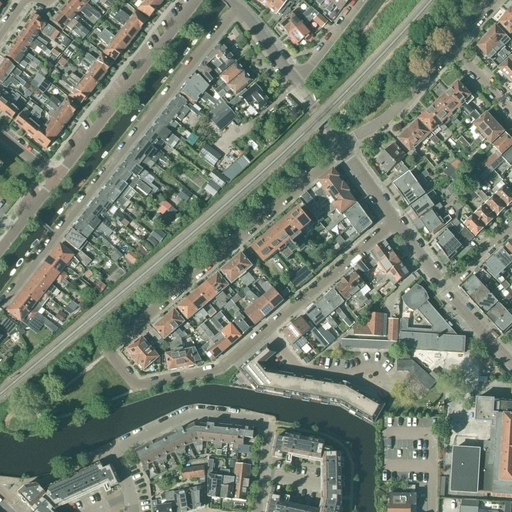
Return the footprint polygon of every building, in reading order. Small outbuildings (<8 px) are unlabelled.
[(88,12),(73,0),(70,0),(69,2),(68,1),(64,5),(77,15),(80,12),(88,18),(91,15),(88,13),(88,12)] [(73,0),(88,12),(88,13),(91,15),(95,18),(99,13),(91,7),(91,8),(86,5),(90,0),(73,0)] [(157,7),(147,0),(137,0),(142,3),(137,9),(149,18),(150,17),(154,12),(156,8),(157,9),(158,8),(157,7)] [(268,9),(274,0),(260,0),(259,2),(268,9)] [(280,16),(286,8),(275,0),(274,0),(268,9),(276,15),(277,14),(280,16)] [(275,0),(286,8),(290,3),(291,4),(294,0),(275,0)] [(332,0),(330,3),(325,10),(329,13),(333,9),(332,8),(333,5),(340,11),(348,0),(332,0)] [(73,20),(77,15),(64,5),(59,10),(60,11),(58,14),(78,30),(81,26),(73,20)] [(287,35),(314,11),(311,8),(297,20),(291,13),(278,25),(280,26),(279,28),(281,30),(283,30),(287,35)] [(120,10),(116,14),(138,31),(146,21),(135,12),(130,19),(120,10)] [(304,27),(314,19),(312,21),(321,29),(327,22),(314,11),(287,35),(296,45),(304,39),(306,42),(312,37),(309,34),(304,27)] [(116,14),(112,12),(109,16),(123,27),(119,32),(131,41),(132,40),(133,39),(134,37),(135,36),(138,31),(116,14)] [(511,17),(507,13),(504,16),(505,16),(499,23),(511,36),(511,34),(511,17)] [(86,36),(78,30),(58,14),(55,17),(55,16),(51,20),(52,20),(51,22),(63,32),(66,27),(71,31),(77,35),(82,40),(86,36)] [(27,24),(41,33),(50,39),(53,41),(59,33),(56,30),(42,21),(33,15),(27,24)] [(38,37),(41,33),(27,24),(22,32),(44,48),(47,44),(40,39),(38,37)] [(486,37),(506,58),(510,54),(508,52),(507,53),(504,49),(506,47),(505,46),(510,41),(496,26),(490,33),(486,37)] [(131,41),(119,32),(115,38),(104,30),(101,34),(123,51),(126,47),(127,46),(129,44),(129,43),(131,41)] [(123,51),(101,34),(100,34),(95,31),(93,34),(97,37),(96,38),(105,44),(105,45),(107,47),(103,53),(114,62),(122,52),(123,52),(123,51)] [(44,48),(22,32),(17,40),(30,49),(33,52),(36,48),(43,53),(51,59),(52,59),(54,61),(57,57),(50,52),(50,53),(44,48)] [(501,63),(506,58),(486,37),(483,40),(484,40),(478,47),(490,60),(495,55),(496,56),(498,54),(501,57),(498,60),(501,63)] [(65,48),(70,41),(66,38),(61,45),(65,48)] [(16,41),(11,47),(37,67),(40,69),(41,69),(43,66),(40,63),(29,56),(26,54),(30,49),(17,40),(16,41)] [(75,53),(79,48),(73,42),(68,47),(69,48),(74,52),(75,53)] [(218,62),(227,53),(219,43),(205,59),(203,62),(211,71),(213,70),(211,68),(218,62)] [(37,67),(11,47),(5,56),(18,65),(21,61),(38,72),(40,69),(37,67)] [(68,47),(64,53),(70,58),(74,52),(69,48),(68,47)] [(50,52),(57,57),(59,55),(53,49),(50,52)] [(211,68),(213,70),(218,76),(235,62),(227,53),(218,62),(211,68)] [(84,59),(104,74),(112,65),(100,56),(96,61),(88,54),(84,59)] [(104,74),(84,59),(80,56),(77,60),(81,63),(80,64),(89,71),(85,75),(97,84),(97,83),(99,83),(100,81),(100,80),(103,75),(104,76),(105,75),(104,74)] [(504,76),(508,80),(511,75),(511,57),(499,69),(505,76),(504,76)] [(63,68),(67,63),(62,58),(58,63),(63,68)] [(18,84),(23,87),(25,84),(23,82),(15,76),(15,77),(10,74),(15,68),(3,59),(0,62),(0,70),(13,80),(18,84)] [(203,62),(196,70),(208,84),(212,81),(207,75),(211,71),(203,62)] [(228,85),(244,72),(236,63),(219,77),(224,83),(214,92),(215,93),(217,95),(222,91),(228,85)] [(15,88),(18,84),(13,80),(0,70),(0,84),(1,85),(5,88),(6,88),(10,83),(15,88)] [(217,95),(220,99),(225,95),(225,94),(230,90),(234,96),(251,81),(244,72),(228,85),(222,91),(217,95)] [(213,105),(216,102),(212,99),(209,97),(204,93),(208,88),(194,73),(186,83),(207,100),(213,105)] [(39,85),(44,79),(37,74),(33,80),(39,85)] [(97,84),(85,75),(80,81),(71,74),(68,78),(88,95),(89,94),(92,90),(93,90),(95,88),(95,86),(97,84)] [(89,95),(89,94),(88,95),(68,78),(64,83),(73,90),(69,96),(80,105),(88,95),(88,96),(89,95)] [(39,85),(36,89),(42,95),(50,85),(44,79),(39,85)] [(204,103),(207,100),(186,83),(178,93),(193,106),(199,99),(204,103)] [(449,92),(470,115),(473,112),(467,106),(474,99),(471,96),(458,83),(457,84),(456,84),(453,87),(453,88),(449,92)] [(255,101),(262,95),(254,85),(247,92),(245,90),(231,102),(226,107),(229,110),(241,101),(240,100),(241,99),(248,107),(255,101)] [(25,95),(23,97),(26,99),(28,97),(29,98),(32,94),(27,90),(24,94),(25,95)] [(0,110),(2,112),(16,94),(15,95),(11,92),(7,97),(5,100),(0,96),(0,110)] [(467,118),(470,115),(449,92),(444,96),(443,96),(440,99),(440,101),(439,101),(455,118),(461,112),(467,118)] [(215,96),(212,99),(216,102),(217,103),(220,99),(217,95),(215,93),(214,95),(215,96)] [(16,94),(2,112),(11,120),(18,111),(12,106),(19,97),(16,94)] [(169,104),(185,116),(189,110),(196,116),(199,112),(177,95),(169,104)] [(248,107),(246,108),(246,111),(251,117),(254,117),(257,115),(270,104),(262,95),(255,101),(248,107)] [(59,110),(70,118),(73,114),(74,114),(77,110),(76,110),(78,108),(67,100),(62,106),(51,97),(48,100),(52,104),(59,109),(59,110)] [(235,118),(220,99),(217,103),(216,102),(213,105),(214,105),(209,111),(211,113),(206,117),(220,132),(235,118)] [(68,121),(70,118),(59,110),(59,109),(52,104),(48,100),(45,105),(53,112),(50,116),(51,119),(63,128),(63,127),(65,126),(66,125),(66,123),(67,122),(68,122),(68,121)] [(454,118),(455,118),(439,101),(434,105),(433,105),(430,108),(430,110),(429,110),(445,127),(451,121),(457,127),(461,124),(454,118)] [(180,122),(185,116),(169,104),(162,113),(173,121),(176,118),(180,122)] [(36,114),(40,110),(36,106),(26,119),(21,114),(14,122),(24,131),(37,115),(36,114)] [(41,129),(40,127),(39,129),(34,125),(40,118),(40,114),(42,112),(40,110),(36,114),(37,115),(24,131),(33,138),(33,139),(41,129)] [(420,119),(419,120),(434,135),(435,136),(441,131),(443,132),(449,138),(452,135),(445,127),(429,110),(425,114),(424,114),(421,117),(420,119)] [(178,125),(173,121),(162,113),(155,122),(171,134),(178,125)] [(483,135),(496,123),(487,113),(473,125),(479,131),(483,135)] [(62,130),(63,128),(51,119),(50,116),(49,117),(51,120),(45,127),(47,129),(46,131),(55,138),(56,136),(57,136),(57,135),(58,134),(59,133),(60,132),(60,130),(61,129),(62,130)] [(440,141),(435,136),(434,135),(433,137),(418,121),(413,125),(412,126),(410,128),(410,129),(408,130),(421,143),(426,138),(428,141),(430,140),(435,145),(440,141)] [(170,134),(171,134),(155,122),(148,131),(171,149),(172,149),(179,141),(170,134)] [(477,146),(481,142),(482,143),(485,140),(486,139),(491,145),(504,132),(496,123),(483,135),(474,143),(477,146)] [(47,129),(45,127),(41,125),(40,127),(41,129),(33,139),(46,149),(55,138),(46,131),(47,129)] [(414,149),(421,143),(408,130),(407,132),(405,132),(403,134),(403,136),(398,140),(410,152),(407,154),(417,165),(423,160),(415,152),(416,151),(414,149)] [(169,152),(171,149),(148,131),(141,140),(157,152),(161,146),(169,152)] [(500,156),(501,156),(511,146),(511,140),(506,134),(493,146),(497,151),(483,164),(487,168),(500,156)] [(462,137),(458,141),(466,150),(470,146),(462,137)] [(164,158),(157,152),(141,140),(134,149),(154,164),(158,159),(161,162),(164,158)] [(459,155),(465,150),(459,143),(453,149),(459,155)] [(385,152),(405,173),(408,171),(400,162),(406,156),(394,144),(385,152)] [(212,167),(221,157),(205,145),(197,155),(212,167)] [(511,167),(511,166),(511,148),(502,158),(501,156),(500,156),(487,168),(488,169),(490,167),(493,171),(499,165),(499,164),(504,160),(511,168),(511,167)] [(150,169),(154,164),(134,149),(127,158),(142,169),(146,165),(150,169)] [(392,183),(405,173),(385,152),(376,161),(388,173),(386,175),(392,183)] [(127,158),(120,166),(138,181),(149,189),(151,190),(155,193),(157,190),(138,175),(142,169),(127,158)] [(458,160),(451,165),(457,172),(461,177),(468,171),(458,160)] [(435,170),(437,170),(444,165),(441,162),(434,168),(435,170)] [(120,166),(113,175),(130,189),(132,190),(136,185),(137,186),(136,188),(147,196),(151,190),(149,189),(138,181),(120,166)] [(451,178),(456,173),(450,166),(443,172),(449,179),(451,178)] [(217,173),(213,170),(208,177),(211,179),(210,181),(221,189),(226,182),(228,184),(230,181),(217,171),(217,173)] [(318,198),(340,182),(337,179),(338,177),(333,170),(319,182),(323,187),(314,193),(318,198)] [(456,173),(451,178),(455,182),(461,177),(457,172),(456,173)] [(482,181),(488,176),(485,172),(479,177),(482,181)] [(400,194),(423,178),(421,175),(415,180),(409,173),(393,184),(400,194)] [(123,198),(130,189),(113,175),(106,184),(123,198)] [(423,178),(400,194),(409,206),(425,195),(420,187),(427,183),(423,178)] [(347,193),(348,193),(349,192),(343,184),(342,185),(340,182),(318,198),(322,203),(331,197),(335,202),(347,193)] [(511,193),(506,187),(505,187),(501,182),(496,187),(500,191),(496,196),(506,208),(508,206),(510,207),(511,205),(511,193)] [(130,203),(123,198),(106,184),(99,193),(114,205),(116,207),(123,212),(130,203)] [(463,191),(467,195),(472,190),(471,189),(468,186),(463,191)] [(186,201),(191,196),(184,190),(179,195),(186,201)] [(506,208),(496,196),(491,200),(489,198),(488,199),(481,191),(480,192),(478,190),(475,193),(478,196),(484,203),(484,202),(486,205),(497,217),(501,213),(503,213),(506,211),(505,209),(506,208)] [(420,217),(434,207),(429,200),(436,195),(433,191),(410,208),(418,219),(420,218),(420,217)] [(457,197),(461,194),(459,191),(452,196),(454,199),(457,197)] [(310,208),(315,203),(306,192),(301,197),(310,208)] [(111,210),(114,205),(99,193),(92,202),(103,211),(120,224),(123,220),(111,210)] [(355,203),(348,193),(347,193),(335,202),(325,210),(329,215),(337,209),(341,214),(355,203)] [(480,206),(484,203),(478,196),(474,199),(480,206)] [(461,201),(457,197),(454,199),(458,203),(453,207),(457,213),(456,218),(457,220),(462,215),(458,211),(463,208),(465,205),(461,201)] [(101,214),(103,211),(92,202),(85,211),(112,232),(114,234),(117,231),(106,222),(108,220),(106,218),(104,220),(103,219),(105,217),(101,214)] [(177,212),(171,207),(165,202),(161,207),(157,211),(163,216),(166,211),(172,217),(177,212)] [(351,226),(365,214),(364,213),(364,211),(363,209),(361,209),(358,204),(344,215),(343,214),(326,229),(328,233),(346,218),(351,226)] [(424,227),(439,217),(434,210),(436,209),(438,211),(443,208),(440,204),(435,207),(434,207),(420,217),(420,218),(422,220),(420,221),(424,227)] [(474,216),(485,227),(487,226),(489,227),(492,224),(491,222),(495,218),(484,206),(474,216)] [(321,215),(321,216),(324,213),(321,209),(316,212),(315,211),(312,214),(316,219),(321,215)] [(288,218),(301,232),(311,224),(299,210),(289,218),(288,218)] [(85,211),(78,220),(89,228),(90,229),(93,232),(97,227),(109,236),(112,232),(85,211)] [(161,217),(157,214),(152,221),(156,224),(161,217)] [(365,214),(351,226),(356,233),(345,242),(340,236),(335,240),(340,247),(340,246),(343,250),(359,236),(373,225),(370,220),(369,219),(368,216),(366,216),(365,214)] [(324,220),(321,216),(321,215),(316,219),(320,223),(324,220)] [(485,227),(474,216),(470,220),(465,216),(460,220),(465,225),(464,225),(475,237),(479,233),(482,233),(484,231),(484,229),(485,227)] [(439,217),(424,227),(429,234),(431,233),(433,235),(445,226),(452,220),(449,217),(444,220),(446,223),(444,224),(439,217)] [(301,233),(301,232),(288,218),(274,230),(278,235),(276,236),(281,241),(283,243),(291,253),(293,255),(305,245),(299,238),(303,235),(301,233)] [(455,220),(451,224),(455,228),(460,224),(456,219),(455,220)] [(90,229),(89,228),(78,220),(71,229),(86,240),(90,236),(92,238),(93,237),(105,246),(108,243),(93,232),(90,229)] [(441,250),(454,238),(450,234),(456,229),(455,228),(451,224),(445,229),(447,230),(436,241),(437,243),(436,244),(441,250)] [(71,229),(62,240),(77,251),(85,241),(71,229)] [(160,243),(165,236),(157,229),(151,236),(160,243)] [(454,238),(441,250),(449,261),(463,248),(458,242),(463,238),(464,239),(465,238),(470,242),(474,238),(465,229),(455,238),(454,238)] [(285,258),(291,253),(283,243),(281,241),(276,236),(278,235),(274,230),(263,240),(275,254),(278,252),(281,255),(282,254),(285,258)] [(137,243),(140,241),(132,234),(130,236),(136,240),(135,241),(137,243)] [(152,249),(158,243),(151,236),(145,242),(152,249)] [(265,263),(275,254),(263,240),(262,240),(263,241),(253,249),(265,263)] [(318,251),(322,246),(317,240),(312,244),(318,251)] [(378,264),(393,252),(385,241),(370,253),(375,259),(367,266),(362,260),(355,266),(364,277),(377,266),(378,264)] [(51,255),(64,265),(68,260),(74,265),(76,262),(69,254),(58,245),(51,255)] [(144,256),(150,251),(144,245),(139,249),(144,256)] [(339,251),(335,246),(328,253),(332,258),(339,251)] [(510,257),(502,250),(494,258),(506,270),(511,264),(511,265),(511,255),(511,256),(510,257)] [(114,264),(122,256),(116,251),(109,260),(114,264)] [(133,265),(139,258),(130,251),(124,258),(133,265)] [(79,253),(75,257),(85,268),(91,261),(80,252),(79,253)] [(387,276),(401,264),(393,252),(378,264),(377,266),(378,270),(381,272),(383,270),(383,271),(373,279),(377,284),(387,276)] [(231,263),(250,285),(255,281),(247,271),(252,267),(241,254),(231,263)] [(60,270),(64,265),(51,255),(43,264),(63,279),(66,275),(60,270)] [(500,275),(506,270),(494,258),(485,266),(492,274),(491,275),(505,290),(509,287),(504,282),(505,281),(500,275)] [(246,288),(250,285),(231,263),(221,271),(231,284),(238,279),(239,280),(239,279),(246,288)] [(60,283),(63,279),(43,264),(36,273),(49,284),(53,278),(60,283)] [(387,276),(377,284),(373,288),(377,292),(387,284),(386,283),(389,280),(395,287),(409,274),(401,264),(387,276)] [(345,280),(356,294),(360,291),(360,290),(366,285),(355,272),(345,280)] [(45,289),(49,284),(36,273),(29,283),(48,298),(51,300),(55,297),(45,289)] [(295,289),(307,278),(303,273),(296,280),(293,276),(288,280),(295,289)] [(208,283),(225,303),(227,302),(225,300),(227,298),(222,292),(229,286),(218,274),(211,280),(208,283)] [(482,285),(483,286),(491,278),(488,274),(479,282),(474,276),(461,289),(469,298),(482,285)] [(364,303),(359,297),(356,294),(345,280),(335,289),(346,302),(351,297),(359,307),(364,303)] [(105,287),(104,286),(98,282),(94,288),(93,289),(100,294),(106,287),(105,287)] [(45,302),(48,298),(29,283),(21,292),(41,308),(45,302)] [(224,304),(225,303),(208,283),(205,285),(204,284),(197,290),(208,303),(215,298),(220,304),(222,303),(224,304)] [(262,295),(265,293),(256,283),(253,285),(262,295)] [(477,307),(497,289),(499,286),(497,284),(488,292),(483,286),(482,285),(469,298),(477,307)] [(87,300),(93,292),(86,286),(80,294),(87,300)] [(447,325),(426,301),(428,299),(426,294),(422,289),(417,286),(403,298),(405,304),(409,309),(415,312),(417,309),(433,327),(433,328),(433,331),(408,330),(409,321),(408,321),(402,321),(400,349),(464,354),(465,338),(458,338),(450,328),(452,327),(449,323),(447,325)] [(264,297),(274,309),(284,301),(273,289),(264,297)] [(284,298),(290,293),(287,289),(281,294),(284,298)] [(499,304),(499,303),(494,298),(500,292),(497,289),(477,307),(485,317),(499,304)] [(202,309),(208,303),(197,290),(190,296),(191,297),(188,299),(205,320),(207,318),(205,317),(207,315),(202,309)] [(335,311),(343,321),(350,328),(353,325),(347,318),(338,308),(345,303),(334,290),(327,295),(327,296),(324,298),(335,311)] [(274,309),(264,297),(260,300),(249,291),(245,294),(254,305),(264,317),(274,309)] [(41,308),(21,292),(14,302),(33,316),(40,322),(43,318),(37,313),(41,308)] [(494,326),(508,313),(502,307),(511,298),(508,294),(499,303),(499,304),(485,317),(494,326)] [(231,301),(235,305),(234,305),(241,299),(238,296),(231,301)] [(329,316),(335,311),(324,298),(323,299),(322,299),(319,301),(319,302),(315,306),(326,319),(334,328),(337,326),(329,316)] [(203,321),(205,320),(188,299),(185,302),(178,308),(188,320),(195,315),(200,321),(202,320),(203,321)] [(235,306),(235,305),(231,301),(225,307),(228,310),(231,307),(233,308),(235,306)] [(42,324),(40,322),(33,316),(14,302),(6,311),(19,322),(24,316),(28,320),(27,321),(38,329),(42,324)] [(255,326),(264,317),(254,305),(244,313),(255,326)] [(72,310),(66,306),(63,310),(70,315),(73,311),(72,310)] [(326,319),(315,306),(308,311),(309,312),(306,314),(316,327),(326,319)] [(164,319),(179,336),(182,333),(178,328),(185,323),(174,310),(164,319)] [(61,322),(66,316),(60,311),(55,317),(61,322)] [(243,336),(252,328),(242,316),(238,311),(234,314),(237,320),(233,324),(243,336)] [(511,317),(508,313),(494,326),(503,335),(511,326),(511,317)] [(386,337),(387,315),(368,314),(367,325),(355,325),(354,335),(386,337)] [(318,331),(310,322),(308,324),(302,316),(292,325),(303,337),(310,331),(325,349),(329,345),(318,331)] [(221,333),(231,345),(241,337),(231,325),(225,330),(214,318),(210,321),(221,333)] [(15,326),(6,319),(0,325),(0,333),(2,331),(7,336),(17,328),(15,326)] [(175,339),(179,336),(164,319),(154,328),(164,340),(171,334),(175,339)] [(396,351),(398,319),(388,319),(387,342),(342,340),(342,348),(396,351)] [(53,333),(58,328),(51,322),(47,327),(53,333)] [(221,333),(215,338),(209,330),(204,324),(200,327),(222,353),(231,345),(221,333)] [(295,344),(303,337),(292,325),(282,333),(288,340),(287,342),(298,354),(301,351),(295,344)] [(212,361),(222,353),(200,327),(195,331),(205,343),(207,342),(208,344),(202,349),(198,351),(201,357),(206,354),(212,361)] [(25,333),(21,328),(16,331),(20,337),(25,333)] [(134,362),(161,339),(158,335),(152,329),(147,333),(153,340),(148,345),(142,338),(133,346),(132,345),(129,348),(130,349),(127,351),(133,357),(131,358),(134,362)] [(318,331),(329,345),(335,340),(327,331),(325,333),(321,329),(318,331)] [(161,339),(134,362),(137,365),(139,364),(144,371),(153,363),(155,366),(161,365),(161,356),(160,356),(159,358),(154,351),(164,342),(161,339)] [(177,341),(182,368),(195,366),(195,362),(201,361),(195,349),(184,351),(182,339),(177,341)] [(170,371),(182,368),(177,341),(172,343),(175,353),(166,355),(163,357),(162,365),(168,364),(170,371)] [(275,354),(268,346),(240,370),(257,390),(258,391),(264,392),(284,395),(309,399),(309,400),(322,402),(340,405),(341,405),(350,411),(350,410),(364,418),(364,419),(373,424),(373,423),(374,424),(384,405),(373,400),(373,399),(361,392),(350,387),(351,386),(351,385),(344,383),(343,383),(344,383),(344,384),(332,382),(324,380),(324,381),(313,379),(305,377),(305,378),(294,376),(294,375),(280,373),(268,371),(262,365),(275,354)] [(306,364),(313,359),(310,355),(303,361),(306,364)] [(403,372),(408,372),(412,361),(402,361),(403,372)] [(412,376),(420,368),(412,361),(408,372),(412,376)] [(416,380),(424,371),(420,368),(412,376),(416,380)] [(441,386),(448,380),(435,368),(429,375),(441,386)] [(416,380),(420,383),(428,375),(424,371),(416,380)] [(61,384),(68,378),(65,374),(57,380),(61,384)] [(424,387),(432,379),(428,375),(420,383),(424,387)] [(432,379),(424,387),(429,391),(436,383),(432,379)] [(454,449),(452,492),(493,495),(493,497),(511,498),(511,401),(477,399),(475,422),(492,423),(490,443),(484,442),(484,451),(454,449)] [(195,447),(199,446),(195,424),(181,431),(188,445),(193,443),(195,447)] [(207,442),(209,426),(195,424),(199,446),(202,446),(203,441),(207,442)] [(217,448),(220,426),(212,425),(212,426),(209,426),(207,442),(212,442),(214,446),(214,448),(217,448)] [(228,444),(230,427),(220,426),(217,448),(221,449),(222,443),(228,444)] [(237,451),(240,428),(230,427),(228,444),(232,444),(234,448),(233,450),(237,451)] [(240,428),(237,451),(250,452),(251,447),(243,446),(244,439),(245,438),(253,439),(254,429),(240,428)] [(188,445),(181,431),(180,432),(179,430),(172,434),(182,455),(185,453),(185,451),(185,447),(188,445)] [(178,456),(182,455),(172,434),(163,438),(170,454),(176,451),(178,456)] [(325,443),(286,436),(285,439),(276,437),(272,458),(287,460),(288,456),(283,455),(284,453),(322,460),(324,460),(325,500),(321,511),(315,511),(279,504),(280,502),(284,503),(285,499),(271,495),(266,511),(339,511),(342,503),(342,493),(341,454),(333,454),(333,449),(324,448),(325,443)] [(167,456),(170,454),(163,438),(154,443),(163,463),(167,462),(166,460),(167,456)] [(160,465),(163,463),(154,443),(145,447),(152,463),(157,460),(160,465)] [(148,464),(152,463),(145,447),(136,451),(143,467),(145,472),(149,470),(148,469),(148,464)] [(221,499),(224,470),(221,470),(220,477),(212,476),(214,461),(208,461),(208,475),(208,497),(211,498),(221,499)] [(70,477),(79,498),(100,489),(98,486),(106,483),(109,489),(118,484),(110,466),(101,470),(99,464),(70,477)] [(235,478),(232,500),(246,502),(250,466),(236,464),(236,468),(235,478)] [(190,479),(205,477),(204,467),(182,470),(183,480),(186,480),(190,479)] [(232,500),(235,478),(229,478),(230,471),(225,471),(224,470),(221,499),(232,500)] [(64,505),(79,498),(70,477),(40,491),(35,485),(23,487),(16,494),(30,509),(44,496),(54,506),(62,503),(64,505)] [(190,490),(193,511),(205,507),(205,487),(205,477),(190,479),(191,480),(195,479),(197,485),(201,484),(202,487),(190,490)] [(415,494),(415,486),(404,486),(404,492),(410,492),(410,494),(390,494),(390,505),(389,505),(388,511),(416,511),(416,494),(415,494)] [(176,511),(189,511),(193,511),(190,490),(174,494),(174,492),(165,494),(166,500),(174,499),(175,505),(176,511)] [(172,511),(171,506),(175,505),(174,499),(166,500),(167,506),(157,507),(157,501),(151,502),(152,509),(157,508),(157,511),(172,511)] [(478,511),(479,501),(461,500),(461,507),(460,511),(478,511)] [(47,511),(51,508),(45,502),(33,511),(47,511)]
